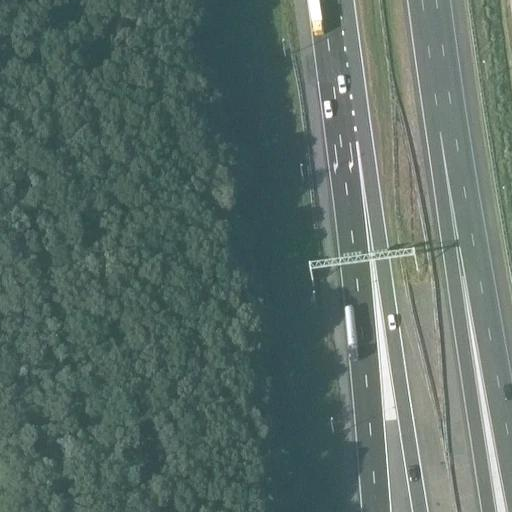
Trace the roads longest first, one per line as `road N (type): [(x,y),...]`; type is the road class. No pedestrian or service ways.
road 1 (motorway): [(487,511),(453,279),(453,131)]
road 2 (motorway): [(355,142),(419,511)]
road 3 (motorway): [(355,142),(353,253),(375,511)]
road 4 (motorway): [(511,462),(453,131)]
road 5 (motorway): [(338,0),(355,142)]
road 6 (motorway): [(453,131),(435,0)]
